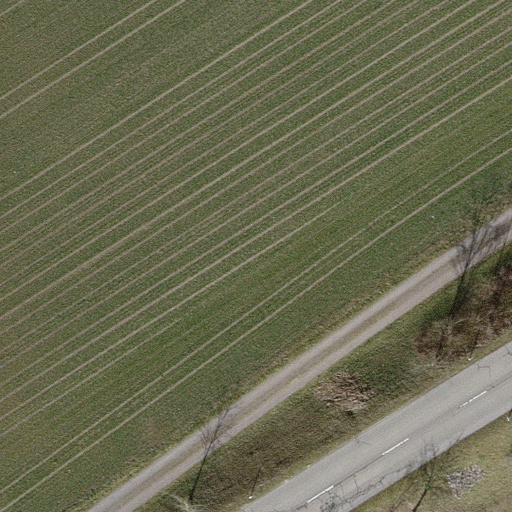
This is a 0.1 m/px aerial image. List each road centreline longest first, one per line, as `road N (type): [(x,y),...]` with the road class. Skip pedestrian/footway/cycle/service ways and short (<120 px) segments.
road 1 (track): [(111,511),(511,226)]
road 2 (tertiary): [(295,511),(511,377)]
